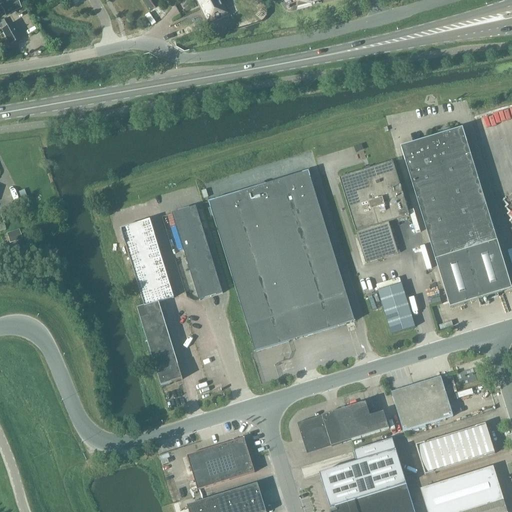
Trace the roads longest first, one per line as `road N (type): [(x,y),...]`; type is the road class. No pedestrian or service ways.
road 1 (secondary): [(0,113),(337,53)]
road 2 (unclassified): [(444,0),(201,57),(139,43),(113,49)]
road 3 (tertiary): [(262,403),(106,443),(78,419),(42,338),(0,327)]
road 4 (unknown): [(211,308),(227,296),(199,196),(190,193),(155,210),(193,311)]
road 5 (unknown): [(438,349),(414,281),(361,274),(328,156)]
road 6 (tertiary): [(492,332),(262,403)]
road 7 (unknown): [(311,387),(304,349),(360,337),(402,440)]
road 8 (secondary): [(511,5),(337,53)]
road 9 (secondary): [(337,53),(511,25)]
